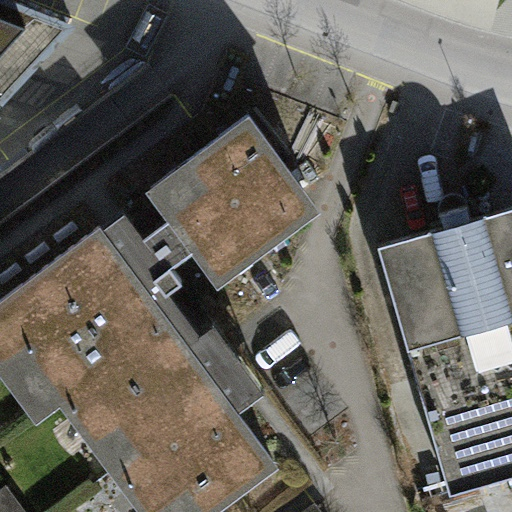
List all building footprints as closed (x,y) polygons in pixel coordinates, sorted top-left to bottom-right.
[(0,1),(0,105),(69,30),(0,1)] [(126,235),(149,266),(170,251),(196,286),(303,205),(231,111),(126,190),(148,218),(126,235)] [(511,206),(365,248),(437,497),(511,475),(511,206)] [(149,266),(126,235),(109,213),(87,230),(81,222),(0,283),(0,398),(15,417),(39,399),(124,511),(190,511),(261,459),(225,411),(251,391),(194,316),(175,330),(135,277),(149,266)] [(324,511),(315,499),(298,511),(324,511)]
